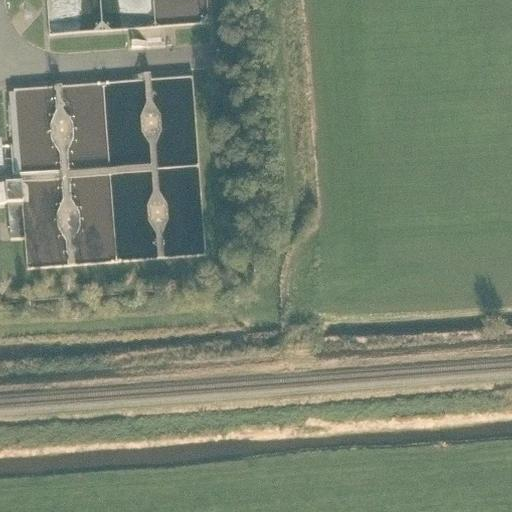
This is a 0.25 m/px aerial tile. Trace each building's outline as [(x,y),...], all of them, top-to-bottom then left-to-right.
[(157,133),(156,121),(144,122),(145,134),(157,133)] [(67,139),(67,128),(55,128),(56,140),(67,139)] [(10,242),(25,241),(21,185),(0,186),(0,206),(7,206),(10,242)] [(164,222),(163,210),(151,211),(151,223),(164,222)] [(74,229),(74,217),(62,218),(62,229),(74,229)]
